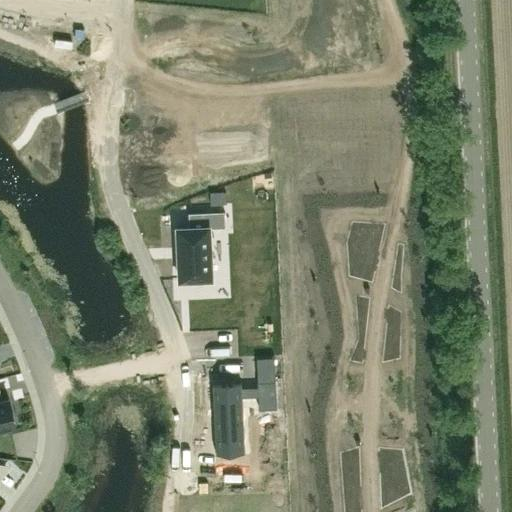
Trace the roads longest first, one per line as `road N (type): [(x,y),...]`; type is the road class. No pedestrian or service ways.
road 1 (unclassified): [(489,511),(465,0)]
road 2 (residential): [(0,282),(35,357),(55,441),(21,511)]
